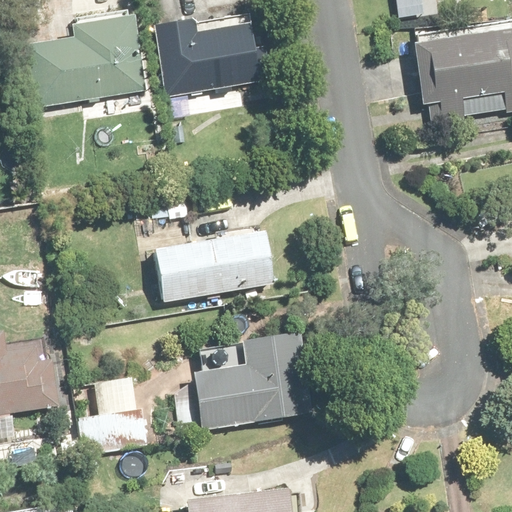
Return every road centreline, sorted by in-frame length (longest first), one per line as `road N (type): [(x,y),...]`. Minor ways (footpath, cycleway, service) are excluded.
road 1 (residential): [(357,182),(384,220),(436,255),(459,384),(440,405),(393,393),(363,236)]
road 2 (residential): [(357,182),(328,0)]
